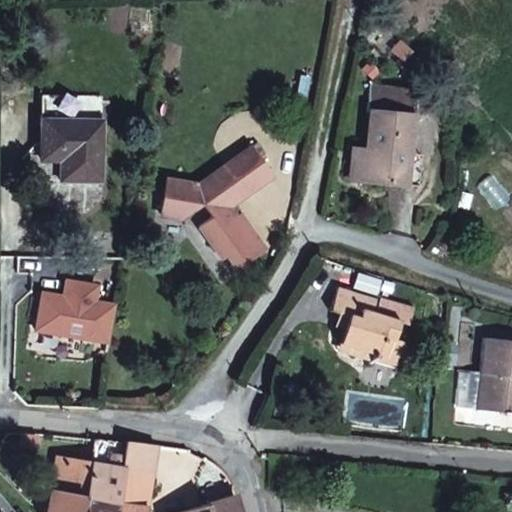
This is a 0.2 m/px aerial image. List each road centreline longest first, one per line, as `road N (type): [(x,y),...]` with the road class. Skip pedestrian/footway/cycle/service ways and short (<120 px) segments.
road 1 (unknown): [(356,0),(352,102),(321,205),(511,268)]
road 2 (unclassified): [(0,421),(156,425),(238,447),(262,511)]
road 3 (unknown): [(156,425),(321,205)]
